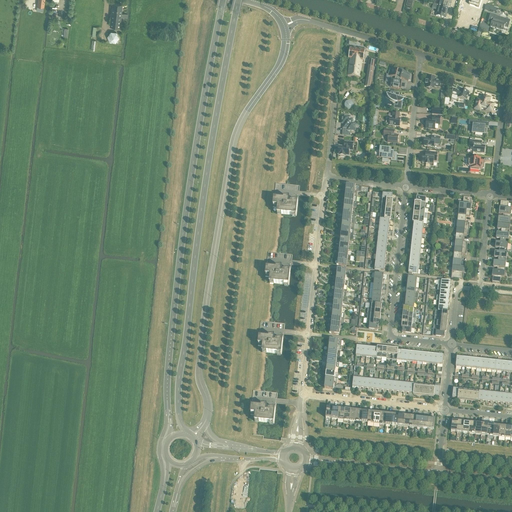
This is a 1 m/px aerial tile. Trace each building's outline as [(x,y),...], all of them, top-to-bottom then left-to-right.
[(43,12),(44,0),(37,0),(36,12),(43,12)] [(438,5),(439,6),(438,10),(437,11),(436,16),(446,19),(448,9),(449,9),(449,8),(448,8),(450,0),(439,0),(438,5)] [(121,13),(122,5),(112,3),(110,26),(119,27),(121,17),(127,18),(127,14),(121,13)] [(494,28),(496,29),(503,31),(504,27),(508,28),(510,21),(490,14),(488,22),(492,23),(490,27),(494,28)] [(119,38),(116,32),(110,32),(107,37),(109,42),(115,43),(119,38)] [(350,49),(349,59),(357,60),(357,62),(362,63),(362,61),(363,61),(364,51),(350,49)] [(357,60),(349,59),(350,59),(347,76),(360,78),(362,63),(357,62),(357,60)] [(374,68),(367,67),(364,87),(371,88),(374,68)] [(387,81),(391,82),(390,88),(393,88),(398,90),(399,88),(401,89),(402,83),(405,83),(405,81),(408,82),(408,81),(411,81),(411,76),(410,76),(410,75),(403,73),(404,72),(398,70),(398,71),(391,69),(389,76),(388,76),(387,81)] [(428,88),(428,89),(429,89),(429,90),(430,90),(431,90),(432,90),(432,89),(434,89),(434,87),(440,88),(441,81),(435,80),(435,78),(428,77),(427,81),(426,81),(426,84),(427,84),(427,88),(428,88)] [(452,95),(458,97),(458,98),(467,101),(469,92),(460,90),(460,91),(453,89),(452,95)] [(391,95),(390,95),(390,96),(390,97),(390,98),(390,99),(392,101),(394,102),(396,102),(398,103),(397,106),(394,105),(394,109),(401,110),(402,100),(403,99),(403,96),(399,96),(400,94),(391,93),(391,95)] [(486,111),(488,111),(492,112),(494,104),(489,103),(490,98),(482,96),(481,100),(477,99),(474,109),(479,110),(481,105),(487,107),(486,111)] [(354,106),(354,105),(354,104),(353,104),(353,103),(352,102),(351,102),(351,101),(350,101),(349,101),(348,101),(347,101),(347,102),(346,102),(345,103),(345,104),(345,105),(345,106),(345,107),(345,108),(346,109),(347,109),(347,110),(348,110),(349,110),(350,110),(351,110),(352,109),(353,109),(353,108),(354,107),(354,106)] [(399,119),(400,114),(393,113),(392,118),(390,118),(389,125),(400,127),(400,123),(401,122),(401,120),(400,120),(400,119),(399,119)] [(354,124),(355,119),(349,118),(349,117),(343,117),(342,123),(344,124),(343,133),(351,134),(351,131),(354,131),(355,124),(354,124)] [(425,126),(426,126),(426,129),(435,130),(435,124),(440,124),(440,117),(433,117),(432,120),(427,120),(426,123),(425,126)] [(473,124),(474,126),(474,128),(472,127),(471,133),(486,134),(487,129),(484,129),(484,128),(485,126),(473,124)] [(394,136),(395,131),(384,130),(384,136),(386,136),(386,139),(387,139),(386,142),(398,144),(398,136),(394,136)] [(440,145),(440,138),(432,137),(432,140),(425,139),(425,140),(424,140),(424,142),(424,143),(424,146),(434,147),(434,144),(440,145)] [(482,142),(480,141),(470,140),(470,146),(474,147),(473,152),(477,153),(476,153),(481,154),(481,153),(484,153),(485,146),(481,146),(482,142)] [(338,155),(339,155),(339,156),(340,156),(340,157),(344,157),(344,156),(346,156),(350,156),(350,152),(349,152),(349,151),(353,151),(354,143),(345,142),(344,147),(339,147),(338,155)] [(380,147),(379,158),(391,159),(391,161),(396,161),(396,156),(393,156),(393,152),(391,152),(391,148),(380,147)] [(426,152),(426,156),(423,155),(422,163),(426,163),(426,164),(429,165),(429,164),(433,164),(433,161),(436,161),(437,153),(426,152)] [(483,161),(479,161),(479,158),(472,157),(472,159),(469,158),(468,159),(467,159),(467,165),(468,165),(468,166),(471,167),(470,168),(471,168),(470,169),(479,170),(479,169),(482,169),(483,168),(484,168),(484,163),(483,163),(483,161)] [(284,198),(283,200),(274,199),(273,206),(278,207),(277,214),(296,216),(298,201),(290,202),(290,203),(289,203),(289,200),(289,198),(288,198),(287,198),(284,198)] [(472,199),(464,198),(463,204),(459,203),(459,210),(471,211),(472,205),(471,205),(472,199)] [(501,202),(500,208),(499,208),(499,214),(500,214),(503,214),(511,215),(511,209),(508,209),(509,203),(501,202)] [(459,210),(458,219),(466,220),(466,217),(470,217),(470,215),(471,215),(471,211),(459,210)] [(498,223),(510,225),(511,215),(503,214),(500,214),(499,217),(498,217),(498,223)] [(457,228),(469,230),(469,226),(469,224),(465,223),(466,220),(458,219),(455,219),(454,228),(457,228)] [(498,233),(501,233),(509,234),(510,225),(498,223),(497,230),(498,230),(498,233)] [(457,228),(456,238),(464,239),(464,235),(468,236),(468,234),(469,234),(469,230),(457,228)] [(500,239),(500,242),(500,243),(508,243),(509,234),(501,233),(498,233),(497,233),(496,239),(500,239)] [(456,238),(455,247),(467,249),(467,245),(467,242),(463,242),(464,239),(456,238)] [(499,249),(499,252),(507,253),(508,243),(500,243),(500,242),(496,242),(495,248),(499,249)] [(455,247),(454,257),(462,258),(462,254),(465,255),(466,252),(467,253),(467,249),(455,247)] [(498,258),(498,261),(498,262),(506,262),(507,253),(499,252),(495,251),(494,258),(498,258)] [(454,257),(453,266),(465,268),(465,264),(465,261),(461,261),(462,258),(454,257)] [(497,268),(497,271),(505,272),(506,262),(498,262),(498,261),(494,261),(493,267),(497,268)] [(465,268),(453,266),(451,278),(463,280),(463,274),(464,274),(465,268)] [(276,268),(275,269),(266,268),(266,275),(270,276),(269,283),(274,284),(289,285),(291,270),(283,271),(283,272),(282,272),(282,269),(282,267),(279,267),(276,268)] [(497,271),(493,270),(492,277),(493,277),(492,283),(500,284),(501,278),(504,278),(505,272),(497,271)] [(269,337),(269,338),(259,337),(258,345),(263,345),(262,352),(266,353),(281,354),(283,339),(275,340),(275,341),(274,341),(275,338),(274,336),(273,336),(272,336),(269,337)] [(261,406),(261,407),(251,406),(251,414),(255,414),(254,421),(274,424),(276,409),(268,409),(268,410),(267,410),(267,407),(267,405),(264,406),(261,406)]
